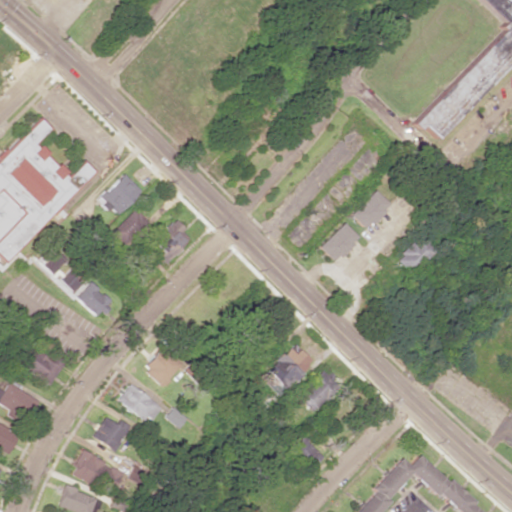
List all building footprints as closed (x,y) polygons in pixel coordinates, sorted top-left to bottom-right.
[(504,23),(511,15),(511,0),(474,0),(498,22),(501,24),(503,22),(504,23)] [(511,53),(436,135),(422,123),(417,128),(411,123),(497,30),(494,26),(498,22),(501,24),(503,22),(504,23),(507,25),(504,28),(511,36),(511,53)] [(0,153),(0,260),(88,172),(78,161),(63,176),(30,143),(45,128),(35,119),(0,153)] [(117,172),(91,198),(108,216),(135,190),(117,172)] [(367,224),(379,211),(377,209),(383,204),(369,190),(346,214),(360,228),(365,222),(367,224)] [(129,207),(144,225),(119,245),(105,228),(129,207)] [(170,218),(180,228),(177,231),(183,238),(173,249),(167,244),(157,253),(146,242),(170,218)] [(351,236),(337,223),(313,247),(327,261),(333,255),(335,257),(348,244),(345,242),(351,236)] [(405,274),(429,250),(416,237),(410,242),(408,240),(395,253),(397,255),(392,260),(405,274)] [(38,263),(45,273),(62,262),(56,251),(38,263)] [(68,294),(84,280),(71,265),(60,275),(54,269),(46,276),(54,285),(57,282),(68,294)] [(86,281),(106,300),(101,305),(105,309),(100,314),(96,311),(91,316),(71,297),(86,281)] [(303,365),(274,394),(258,378),(274,362),(271,359),(278,352),(280,354),(290,343),(307,360),(302,365),(303,365)] [(45,385),(61,362),(51,355),(46,361),(24,346),(13,363),(45,385)] [(157,387),(177,366),(158,348),(138,369),(157,387)] [(325,370),(321,374),(316,369),(294,391),(301,397),(298,400),(308,410),(332,386),(327,381),(332,377),(325,370)] [(0,405),(21,419),(33,400),(4,382),(0,389),(0,405)] [(124,383),(152,403),(152,404),(156,407),(147,420),(142,416),(139,421),(128,412),(127,413),(120,408),(121,407),(112,400),(124,383)] [(100,416),(111,423),(114,419),(124,426),(110,452),(86,436),(100,416)] [(0,427),(0,450),(4,452),(14,434),(0,427)] [(317,456),(299,440),(291,449),(309,465),(317,456)] [(77,449),(92,456),(91,457),(100,462),(99,464),(105,468),(107,466),(118,473),(107,495),(66,475),(70,467),(68,466),(77,449)] [(474,511),(466,504),(469,502),(444,479),(442,482),(413,455),(403,466),(395,458),(367,489),(369,491),(350,511),(374,511),(383,502),(380,499),(405,471),(431,495),(434,493),(455,511),(474,511)] [(59,483),(72,488),(71,490),(90,498),(85,511),(71,511),(53,505),(58,488),(57,488),(59,483)]
